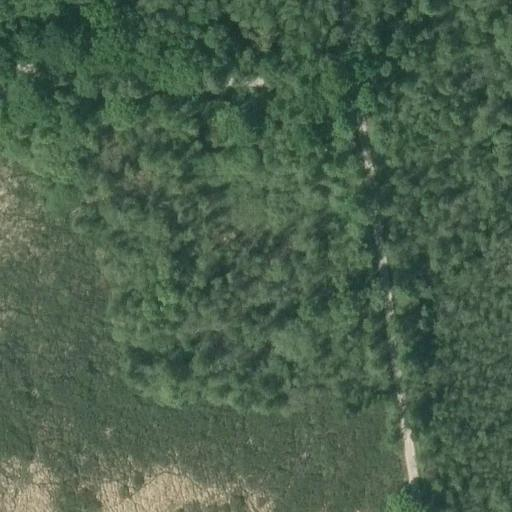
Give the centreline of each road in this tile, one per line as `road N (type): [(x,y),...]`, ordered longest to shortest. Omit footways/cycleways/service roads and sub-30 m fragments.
road 1 (track): [(417,511),(356,99)]
road 2 (track): [(356,99),(249,81),(69,83),(0,49)]
